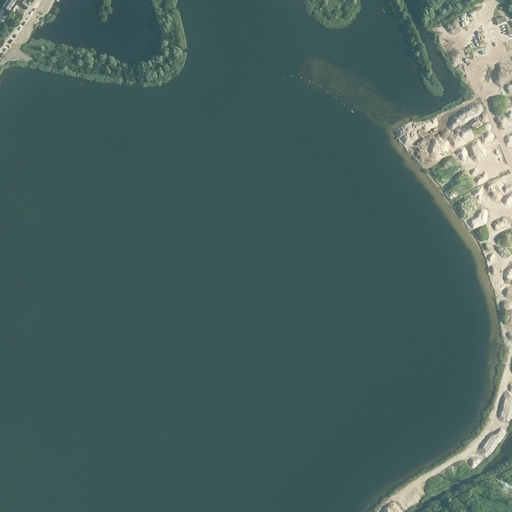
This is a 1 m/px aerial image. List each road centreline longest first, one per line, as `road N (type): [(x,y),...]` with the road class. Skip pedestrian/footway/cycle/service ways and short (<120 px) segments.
road 1 (track): [(385,511),(493,433),(511,376)]
road 2 (track): [(511,182),(486,126),(494,50),(487,10)]
